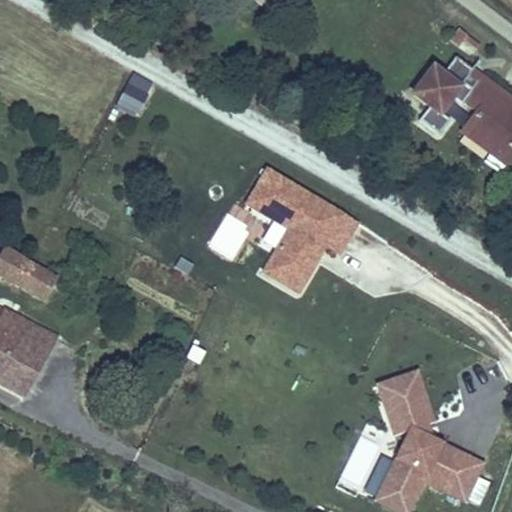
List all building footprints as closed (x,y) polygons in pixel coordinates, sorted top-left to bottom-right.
[(450,38),(470,52),(478,38),(458,26),(450,38)] [(443,130),(453,115),(444,110),(454,92),(465,98),(477,104),(472,111),(463,122),(507,155),(511,148),(511,99),(480,77),(475,85),(465,78),(474,64),(456,52),(444,70),(435,64),(417,91),(433,102),(423,117),(443,130)] [(480,77),(511,99),(511,89),(485,70),(480,77)] [(131,74),(117,107),(139,116),(153,83),(131,74)] [(477,104),(465,98),(461,104),(472,111),(477,104)] [(357,226),(262,170),(238,210),(282,235),(257,275),(297,301),(322,254),(337,262),(357,226)] [(55,287),(3,257),(0,261),(0,288),(41,312),(55,287)] [(0,378),(27,331),(0,316),(0,378)] [(54,345),(27,331),(0,378),(0,396),(17,405),(54,345)] [(432,428),(414,374),(369,388),(387,443),(391,441),(394,448),(363,507),(374,511),(411,511),(421,490),(462,507),(480,464),(431,443),(425,430),(432,428)] [(482,507),(488,485),(476,482),(470,504),(482,507)]
